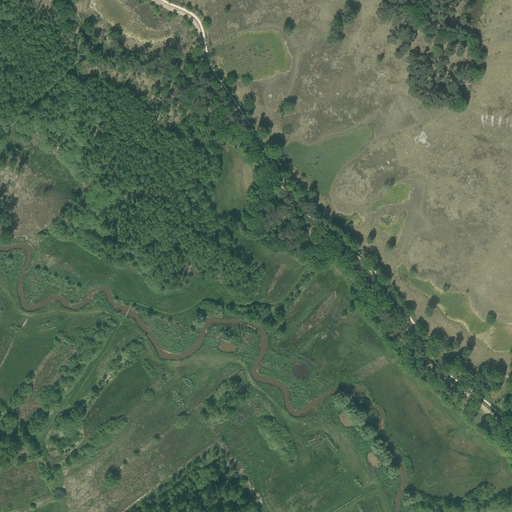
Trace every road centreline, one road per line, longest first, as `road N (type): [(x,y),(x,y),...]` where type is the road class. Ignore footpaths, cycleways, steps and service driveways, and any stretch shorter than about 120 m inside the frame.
road 1 (track): [(511,430),(435,370),(372,273),(312,224)]
road 2 (track): [(312,224),(295,211),(205,66),(196,25),(154,0)]
